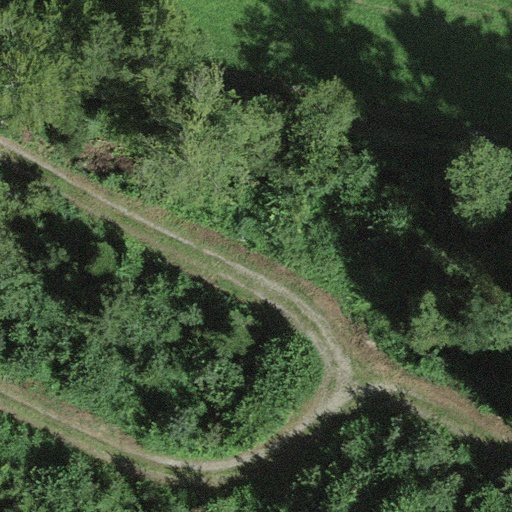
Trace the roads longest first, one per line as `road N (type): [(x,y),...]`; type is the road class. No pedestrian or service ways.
road 1 (track): [(0,165),(511,457)]
road 2 (track): [(511,102),(171,0)]
